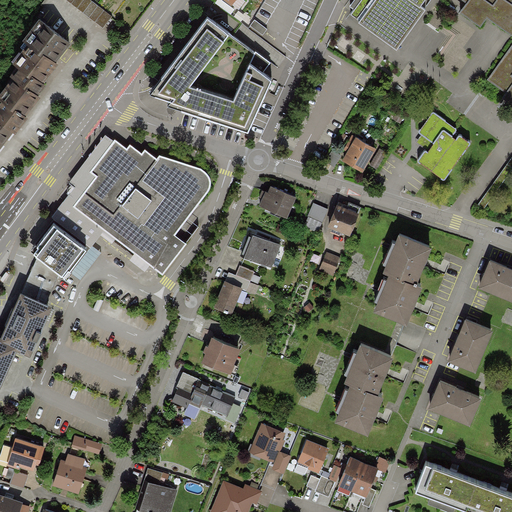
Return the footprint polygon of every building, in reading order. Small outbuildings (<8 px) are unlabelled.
[(66,0),(104,28),(113,17),(91,0),(66,0)] [(353,0),(350,5),(354,7),(350,12),(399,46),(428,6),(421,2),(422,0),(353,0)] [(511,5),(510,4),(504,0),(497,0),(493,6),(484,0),(469,0),(467,4),(461,12),(481,27),(487,18),(511,35),(511,5)] [(227,31),(208,15),(151,91),(164,94),(172,97),(168,102),(230,122),(247,128),(270,77),(250,61),(234,94),(192,80),(227,31)] [(38,93),(40,94),(49,83),(47,81),(61,63),(57,60),(72,42),(42,18),(26,39),(30,42),(24,49),(29,54),(12,74),(15,76),(38,93)] [(511,46),(489,80),(507,93),(504,98),(511,103),(511,46)] [(15,76),(14,75),(0,92),(0,97),(3,100),(0,103),(0,151),(15,131),(17,132),(29,116),(26,114),(41,95),(40,94),(38,93),(15,76)] [(435,113),(432,113),(420,130),(420,133),(422,135),(419,139),(418,140),(418,143),(426,148),(419,157),(419,161),(443,177),(446,176),(470,143),(469,139),(460,134),(459,134),(456,137),(453,134),(456,130),(456,128),(435,113)] [(90,168),(113,137),(105,131),(69,178),(76,182),(52,213),(58,218),(91,243),(99,232),(104,226),(73,203),(96,173),(90,168)] [(151,263),(163,271),(186,239),(174,231),(208,187),(209,180),(207,172),(201,166),(159,151),(157,154),(145,145),(142,149),(130,141),(127,145),(115,135),(113,137),(90,168),(96,173),(73,203),(104,226),(116,235),(135,249),(151,263)] [(375,147),(355,135),(342,157),(362,169),(375,147)] [(386,151),(380,147),(371,163),(377,167),(386,151)] [(341,152),(333,148),(326,160),(334,165),(341,152)] [(511,155),(507,162),(479,203),(484,207),(511,167),(511,155)] [(295,193),(269,182),(260,203),(287,213),(295,193)] [(327,223),(351,232),(360,208),(347,203),(336,199),(327,223)] [(327,207),(314,201),(304,225),(316,231),(327,207)] [(89,242),(58,218),(34,248),(38,251),(60,268),(65,272),(89,242)] [(402,273),(415,278),(432,241),(398,228),(383,267),(388,271),(401,276),(402,273)] [(269,264),(279,242),(252,231),(243,253),(269,264)] [(151,263),(135,249),(129,256),(145,269),(151,263)] [(341,256),(326,250),(318,269),(333,275),(341,256)] [(38,251),(24,283),(48,295),(60,268),(38,251)] [(478,283),(511,296),(511,267),(489,258),(478,283)] [(234,278),(247,283),(252,269),(239,264),(234,278)] [(10,272),(6,269),(0,277),(4,280),(10,272)] [(374,306),(406,319),(422,281),(415,278),(402,273),(401,276),(388,271),(374,306)] [(241,287),(224,280),(213,305),(230,312),(241,287)] [(29,345),(49,300),(22,288),(2,332),(16,339),(29,345)] [(476,367),(493,327),(465,315),(448,356),(476,367)] [(2,332),(0,331),(0,376),(14,344),(16,339),(2,332)] [(228,371),(238,346),(211,334),(201,359),(228,371)] [(364,382),(377,388),(391,352),(358,338),(342,377),(349,380),(363,385),(364,382)] [(226,413),(235,395),(202,380),(201,383),(197,381),(199,376),(183,369),(176,384),(179,385),(172,399),(186,405),(183,412),(196,418),(201,407),(199,406),(201,401),(226,413)] [(470,420),(481,393),(438,376),(428,403),(470,420)] [(334,415),(367,429),(383,390),(377,388),(364,382),(363,385),(349,380),(334,415)] [(281,449),(286,438),(283,437),(286,431),(262,421),(250,449),(274,460),(271,467),(282,471),(290,453),(281,449)] [(45,443),(15,434),(12,445),(4,443),(0,456),(0,457),(7,460),(7,461),(18,465),(18,466),(32,471),(35,461),(39,462),(45,443)] [(101,443),(75,434),(72,443),(98,451),(101,443)] [(307,466),(318,470),(329,445),(307,436),(294,467),(305,472),(307,466)] [(68,452),(66,459),(61,457),(53,482),(78,490),(86,466),(83,465),(86,457),(68,452)] [(363,458),(349,453),(338,481),(352,487),(363,458)] [(390,459),(379,455),(376,463),(378,464),(377,466),(385,470),(390,459)] [(376,463),(363,458),(352,487),(366,492),(369,486),(377,466),(378,464),(376,463)] [(414,488),(463,507),(474,478),(425,460),(414,488)] [(158,511),(169,511),(178,487),(159,481),(162,471),(149,467),(145,478),(149,479),(140,506),(158,511)] [(27,473),(14,469),(10,481),(23,486),(27,473)] [(334,480),(321,474),(315,489),(328,494),(334,480)] [(208,511),(248,511),(254,501),(257,502),(263,489),(245,482),(243,486),(223,478),(208,511)] [(463,507),(478,511),(511,511),(511,491),(474,478),(463,507)] [(376,489),(369,486),(366,492),(362,502),(369,505),(376,489)] [(23,500),(0,492),(0,511),(29,511),(31,508),(22,505),(23,500)]
